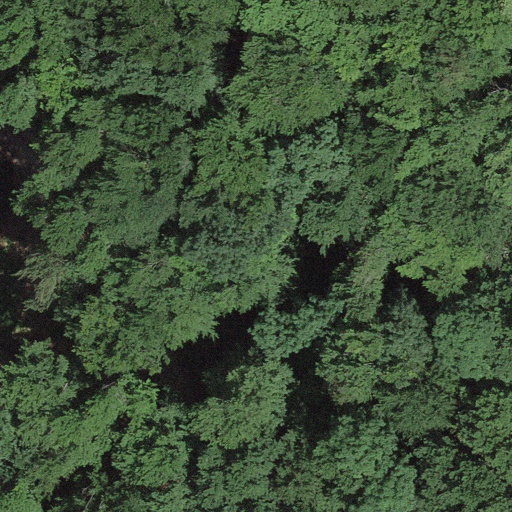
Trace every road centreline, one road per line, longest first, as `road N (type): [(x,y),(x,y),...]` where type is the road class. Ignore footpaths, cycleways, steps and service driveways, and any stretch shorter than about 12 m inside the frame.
road 1 (track): [(96,0),(511,278)]
road 2 (track): [(246,511),(40,158),(0,108)]
